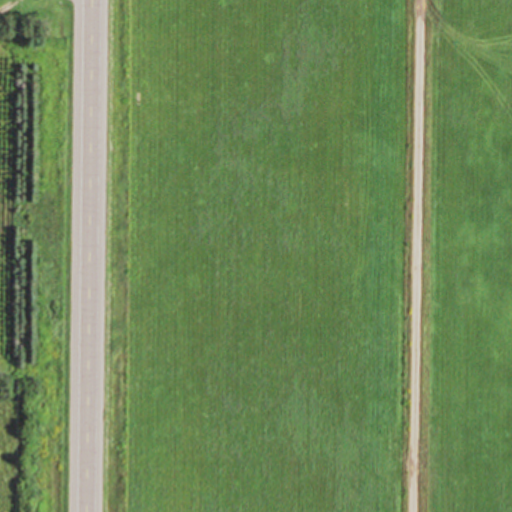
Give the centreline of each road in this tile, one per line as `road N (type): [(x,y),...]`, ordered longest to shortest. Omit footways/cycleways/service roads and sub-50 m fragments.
road 1 (primary): [(85,511),(90,0)]
road 2 (track): [(413,511),(417,0)]
